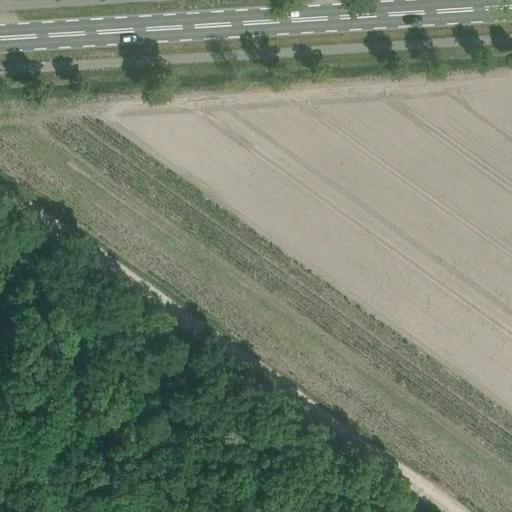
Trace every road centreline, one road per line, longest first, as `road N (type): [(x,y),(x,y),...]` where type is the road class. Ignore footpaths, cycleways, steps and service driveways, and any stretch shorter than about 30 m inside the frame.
road 1 (track): [(444,511),(0,189)]
road 2 (primary): [(0,44),(511,11)]
